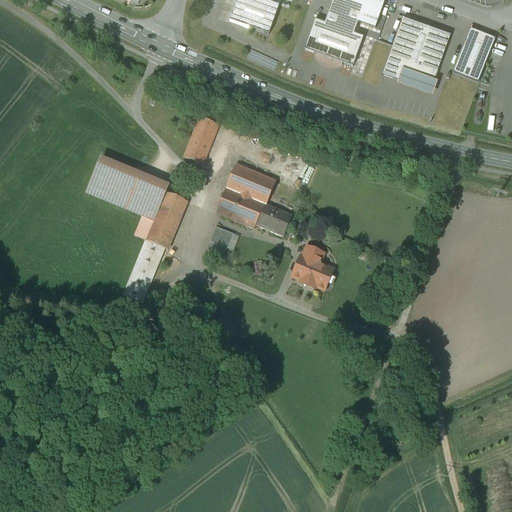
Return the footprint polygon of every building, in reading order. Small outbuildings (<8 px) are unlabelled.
[(260,0),(238,0),(230,22),(269,36),(279,7),(260,0)] [(364,9),(340,0),(333,0),(325,25),(315,22),(304,51),(353,68),(364,38),(355,35),(364,9)] [(423,26),(403,19),(382,77),(398,82),(402,70),(434,81),(450,36),(423,26)] [(453,74),(478,84),(495,40),(470,30),(462,52),(453,74)] [(438,83),(402,70),(398,82),(397,85),(433,98),(438,83)] [(200,120),(184,159),(202,167),(218,127),(200,120)] [(102,158),(98,166),(165,194),(169,186),(146,177),(102,158)] [(154,222),(165,194),(98,166),(87,194),(143,217),(154,222)] [(276,183),(236,166),(216,215),(254,231),(256,227),(265,206),(266,206),(276,183)] [(154,223),(146,242),(164,250),(168,251),(188,203),(166,194),(154,223)] [(266,206),(265,206),(256,227),(283,239),(292,217),(266,206)] [(135,237),(146,242),(154,223),(143,218),(135,237)] [(230,234),(216,229),(210,243),(224,249),(230,234)] [(239,238),(230,234),(224,249),(233,253),(239,238)] [(164,250),(146,242),(123,297),(142,305),(164,250)] [(323,256),(307,249),(300,265),(298,264),(292,278),(324,292),(333,272),(321,267),(320,264),(323,256)] [(167,301),(165,301),(163,301),(161,302),(159,303),(157,304),(156,305),(155,306),(154,308),(153,310),(152,311),(152,313),(152,315),(152,316),(152,319),(153,320),(153,321),(154,322),(155,323),(156,325),(157,326),(159,327),(161,328),(162,328),(164,328),(166,328),(168,328),(170,328),(172,327),(173,326),(175,325),(176,324),(177,322),(178,319),(179,318),(179,317),(179,314),(179,312),(179,311),(178,310),(177,307),(176,305),(175,305),(174,304),(172,303),(170,302),(167,301)] [(224,322),(216,326),(224,340),(231,336),(224,322)]
